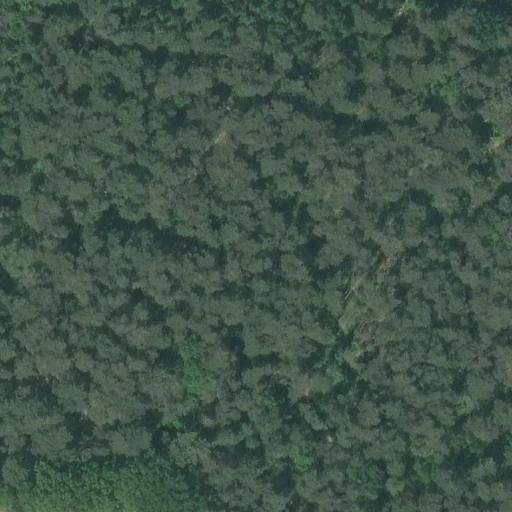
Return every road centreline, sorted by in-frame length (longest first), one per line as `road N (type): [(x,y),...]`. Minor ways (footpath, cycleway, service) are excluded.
road 1 (track): [(511,508),(292,491)]
road 2 (track): [(312,78),(511,101)]
